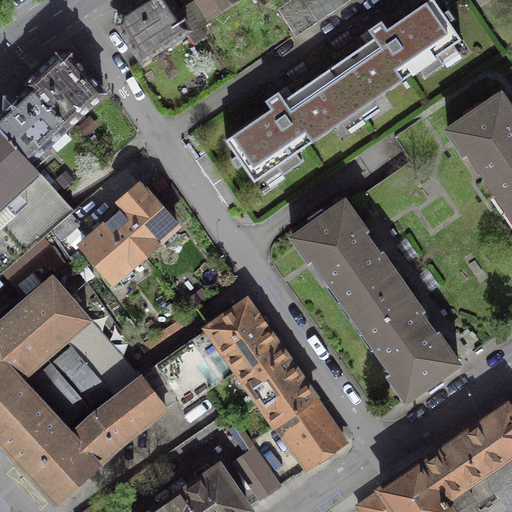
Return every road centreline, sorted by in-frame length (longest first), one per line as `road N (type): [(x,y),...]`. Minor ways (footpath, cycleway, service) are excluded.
road 1 (residential): [(68,4),(381,451)]
road 2 (unknown): [(243,255),(400,151)]
road 3 (residential): [(511,365),(381,451)]
